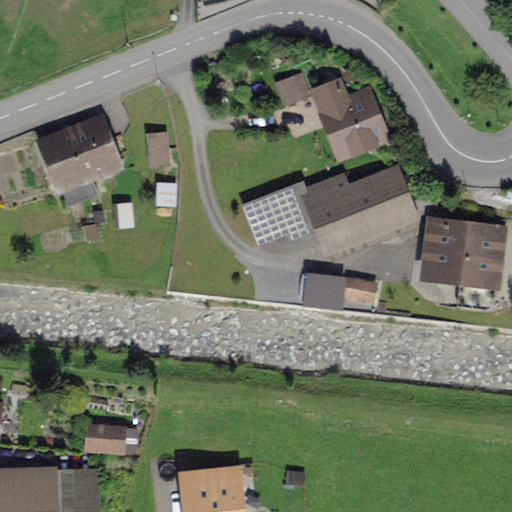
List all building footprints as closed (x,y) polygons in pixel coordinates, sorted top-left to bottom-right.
[(317,93),(340,151),(382,134),(367,98),(353,104),(350,98),(344,100),(338,84),(317,93)] [(43,141),(59,183),(116,161),(99,118),(43,141)] [(173,163),(172,129),(151,130),(153,164),(173,163)] [(342,178),(305,192),(328,252),(412,219),(393,170),(347,189),(342,178)] [(80,187),(64,193),(69,206),(86,200),(80,187)] [(416,201),(422,215),(436,209),(431,195),(416,201)] [(438,213),(431,272),(491,280),(496,235),(486,234),(488,219),(438,213)] [(351,280),(348,296),(374,301),(376,285),(351,280)] [(92,428),(91,447),(119,450),(121,431),(92,428)] [(246,509),(245,496),(235,497),(231,463),(191,467),(197,511),(243,511),(243,509),(246,509)] [(98,511),(97,469),(0,471),(0,511),(98,511)]
